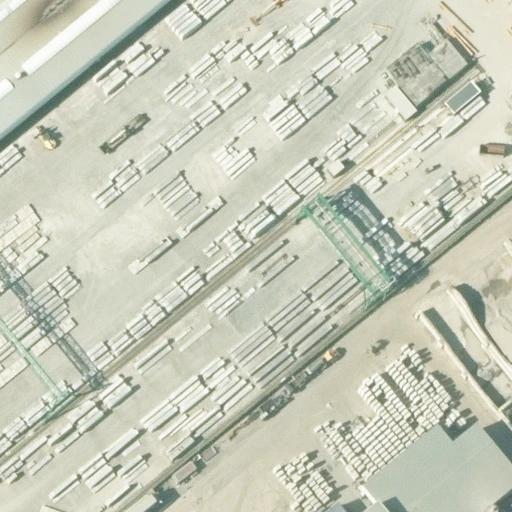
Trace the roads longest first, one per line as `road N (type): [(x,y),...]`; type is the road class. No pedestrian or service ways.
road 1 (unknown): [(0,506),(41,482),(480,117),(492,86),(486,56),(430,0)]
road 2 (unknown): [(0,382),(117,290),(259,159),(407,0)]
road 3 (unknown): [(244,0),(0,209)]
road 4 (unknown): [(195,511),(269,416),(407,301)]
road 5 (unknown): [(407,301),(511,449)]
road 6 (unknown): [(407,301),(511,208)]
